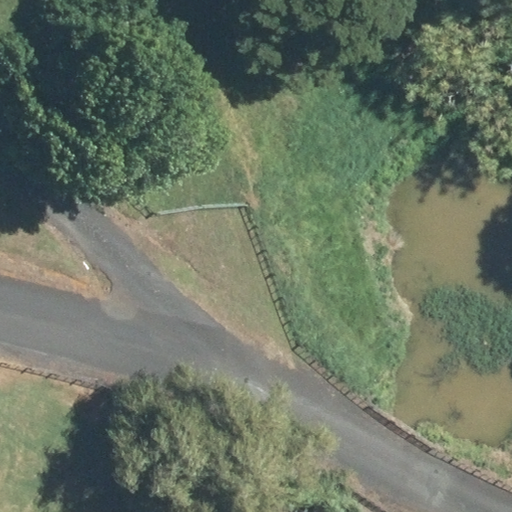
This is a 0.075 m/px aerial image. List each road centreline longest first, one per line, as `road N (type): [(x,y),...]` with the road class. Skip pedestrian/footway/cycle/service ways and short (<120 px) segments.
road 1 (track): [(468,511),(287,425),(0,352)]
road 2 (track): [(287,425),(0,204)]
